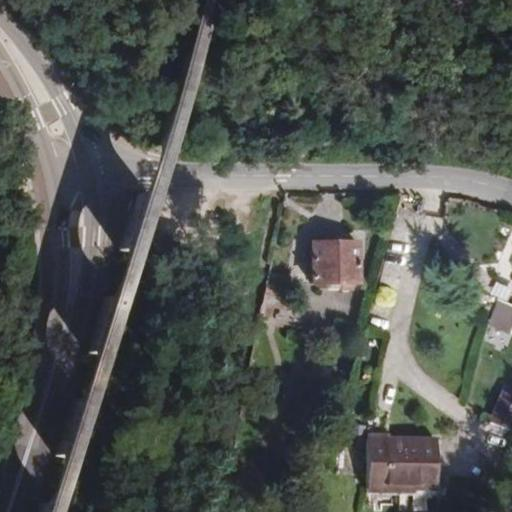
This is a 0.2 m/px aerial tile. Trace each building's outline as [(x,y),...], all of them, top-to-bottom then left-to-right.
[(211,15),(202,26),(223,33),(227,23),(211,15)] [(296,131),(270,132),(270,159),(297,158),(296,131)] [(358,278),(357,238),(311,238),(310,280),(358,278)] [(292,288),(270,283),(264,313),(277,316),(286,317),(292,288)] [(490,327),(511,332),(511,303),(498,299),(490,327)] [(277,316),(264,313),(262,324),(274,327),(277,316)] [(511,393),(499,426),(511,431),(511,393)] [(372,435),(372,446),(390,446),(390,435),(372,435)] [(390,446),(372,446),(372,486),(425,486),(426,435),(390,435),(390,446)]
